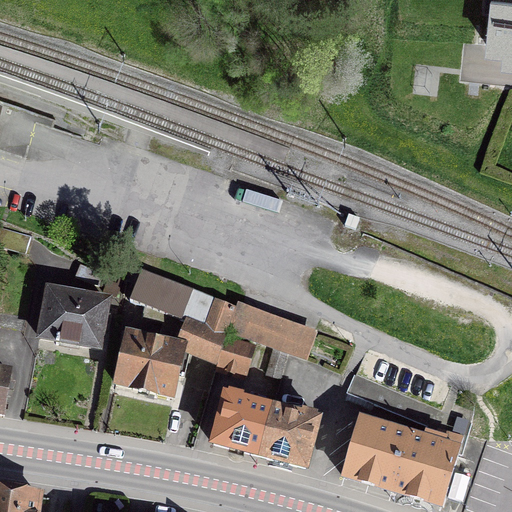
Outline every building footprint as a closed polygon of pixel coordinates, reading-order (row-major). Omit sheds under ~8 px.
[(486,45),(511,47),(511,2),(491,0),(486,45)] [(0,246),(26,254),(31,238),(0,228),(0,246)] [(75,277),(98,287),(104,274),(80,265),(75,277)] [(189,354),(216,365),(234,309),(141,273),(130,302),(170,318),(159,344),(127,336),(115,386),(173,399),(177,377),(183,378),(189,354)] [(99,350),(108,302),(49,292),(40,339),(99,350)] [(305,359),(314,336),(238,309),(230,332),(305,359)] [(245,377),(254,348),(225,339),(216,368),(245,377)] [(266,375),(280,379),(286,355),(273,351),(266,375)] [(0,416),(4,417),(11,375),(0,373),(0,416)] [(473,425),(354,376),(346,394),(428,428),(430,424),(466,440),(473,425)] [(283,390),(280,402),(303,407),(306,395),(283,390)] [(243,398),(229,395),(228,399),(225,399),(213,445),(259,457),(271,411),(241,403),(243,398)] [(271,411),(259,457),(305,470),(317,423),(315,423),(316,418),(303,414),(301,419),(271,411)] [(441,511),(442,511),(466,439),(437,430),(436,435),(426,432),(424,437),(360,417),(341,480),(441,511)] [(36,511),(39,497),(0,490),(0,511),(36,511)]
